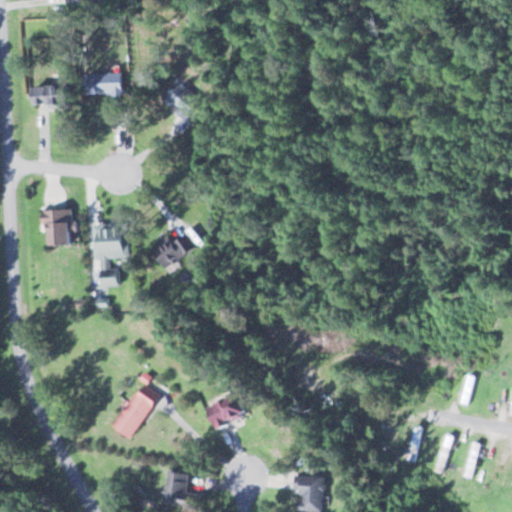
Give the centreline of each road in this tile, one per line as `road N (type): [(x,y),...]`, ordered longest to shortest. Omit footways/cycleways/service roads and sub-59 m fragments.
road 1 (residential): [(97,511),(21,359),(0,24)]
road 2 (residential): [(331,175),(371,200),(418,205),(460,194),(511,154)]
road 3 (residential): [(5,159),(129,171)]
